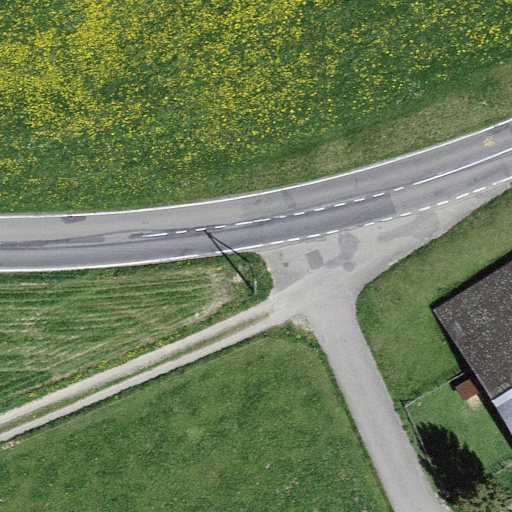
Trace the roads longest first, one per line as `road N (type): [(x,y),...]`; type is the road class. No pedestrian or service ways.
road 1 (unclassified): [(0,247),(164,238),(319,214),(511,151)]
road 2 (track): [(0,436),(312,298)]
road 3 (track): [(319,214),(312,298),(408,511)]
